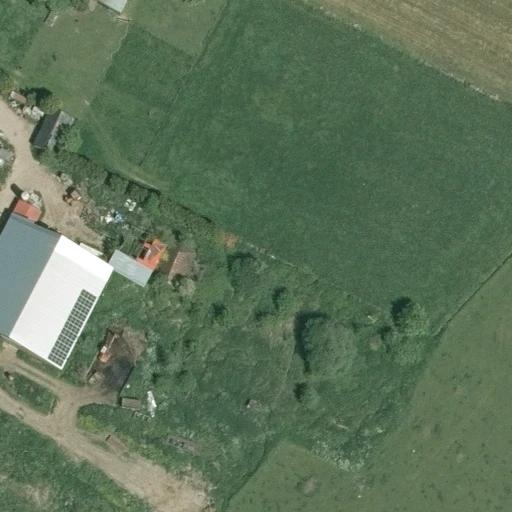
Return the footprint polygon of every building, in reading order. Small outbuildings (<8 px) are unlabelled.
[(120,17),(128,0),(87,0),(120,17)] [(9,102),(5,111),(22,119),(26,110),(9,102)] [(60,153),(73,122),(49,111),(32,150),(61,162),(64,155),(60,153)] [(0,341),(60,373),(112,273),(31,231),(40,215),(20,204),(0,241),(0,341)] [(148,271),(162,245),(130,228),(116,254),(148,271)] [(177,297),(194,257),(169,246),(151,286),(177,297)] [(247,294),(263,299),(269,283),(252,277),(247,294)] [(130,336),(119,346),(128,356),(139,346),(130,336)]
